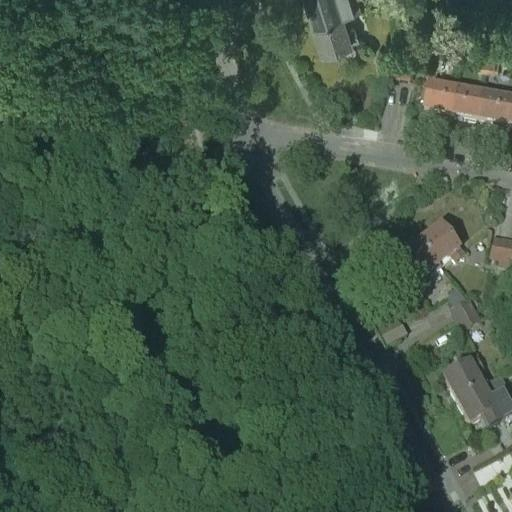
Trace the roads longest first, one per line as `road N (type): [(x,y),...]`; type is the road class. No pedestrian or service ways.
road 1 (residential): [(446,511),(240,140)]
road 2 (track): [(0,221),(28,200),(105,179),(132,138),(120,114),(58,54),(0,60)]
road 3 (track): [(169,511),(0,232)]
road 4 (residential): [(511,176),(293,137),(240,140)]
road 5 (residential): [(240,140),(220,0)]
